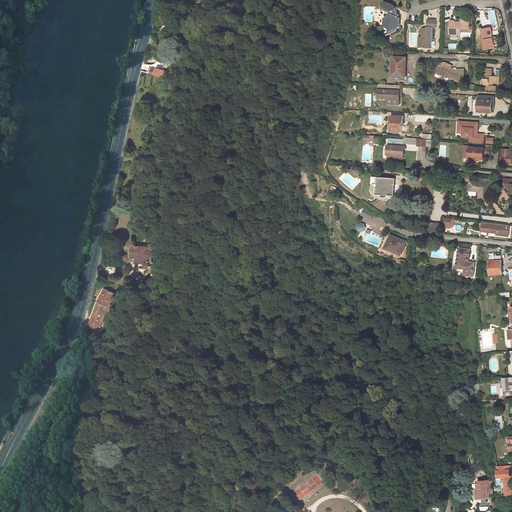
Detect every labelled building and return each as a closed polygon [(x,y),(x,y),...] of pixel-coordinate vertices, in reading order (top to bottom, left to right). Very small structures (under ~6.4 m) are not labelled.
[(396,14),(396,6),(383,3),(377,5),(377,12),(384,13),(387,13),(389,14),(389,18),(382,20),(382,27),(387,28),(389,29),(388,32),(389,33),(397,31),(397,29),(400,28),(400,25),(398,24),(398,14),(396,14)] [(431,40),(432,40),(432,28),(435,28),(435,19),(426,19),(426,28),(421,28),(421,37),(420,37),(420,48),(430,49),(431,40)] [(469,33),(469,20),(460,20),(460,22),(460,25),(453,25),(453,22),(454,21),(449,21),(449,35),(453,35),(458,35),(460,35),(460,33),(469,33)] [(495,48),(490,28),(481,30),(483,40),(484,40),(486,50),(495,48)] [(406,58),(393,57),(392,77),(405,78),(406,58)] [(447,76),(457,81),(459,81),(463,81),(464,76),(464,70),(456,71),(451,68),(452,66),(445,62),(440,64),(438,70),(439,73),(439,74),(447,77),(447,76)] [(168,73),(169,72),(157,68),(157,70),(152,69),(151,73),(167,77),(168,73)] [(484,78),(483,84),(489,84),(489,85),(486,85),(486,87),(484,87),(484,89),(498,90),(498,87),(496,87),(496,86),(493,85),(493,83),(499,83),(500,76),(496,76),(493,76),(493,69),(486,68),(486,74),(486,78),(484,78)] [(403,104),(404,85),(382,84),(381,98),(391,98),(391,101),(390,104),(403,104)] [(495,105),(495,99),(479,98),(479,112),(493,113),(493,105),(495,105)] [(404,132),(405,117),(392,116),(392,131),(404,132)] [(478,122),(461,121),(461,127),(464,127),(463,132),(463,136),(470,136),(470,141),(483,142),(484,133),(478,133),(476,132),(476,130),(478,130),(478,122)] [(391,139),(391,143),(389,159),(395,160),(395,158),(403,159),(405,140),(400,140),(400,141),(396,140),(396,139),(391,139)] [(363,144),(362,160),(372,160),(373,145),(363,144)] [(484,148),(468,147),(467,158),(471,158),(471,159),(475,159),(475,158),(479,158),(483,159),(484,148)] [(502,149),(502,153),(501,162),(511,163),(511,154),(508,153),(509,149),(502,149)] [(413,167),(417,170),(422,166),(418,162),(413,167)] [(395,180),(378,178),(377,196),(382,196),(383,198),(384,199),(385,199),(386,199),(387,198),(389,197),(394,197),(395,180)] [(479,200),(489,201),(491,184),(494,184),(494,179),(481,178),(481,182),(471,181),(470,191),(480,192),(479,200)] [(371,220),(373,216),(363,211),(361,215),(371,220)] [(367,226),(360,222),(356,229),(363,233),(367,226)] [(442,224),(431,223),(429,231),(431,231),(431,232),(432,232),(432,231),(441,233),(442,224)] [(509,237),(510,226),(482,223),(481,229),(490,230),(489,233),(498,234),(500,236),(509,237)] [(383,231),(377,242),(386,246),(385,249),(392,252),(398,238),(383,231)] [(148,245),(136,245),(136,244),(136,242),(134,241),(133,241),(131,242),(130,242),(130,243),(130,245),(132,247),(130,255),(128,256),(127,257),(127,258),(127,259),(127,260),(128,260),(129,261),(131,261),(132,261),(133,260),(147,264),(147,266),(147,267),(148,267),(149,268),(150,268),(152,267),(153,266),(153,265),(153,264),(153,263),(152,262),(152,260),(153,260),(153,254),(153,247),(154,247),(154,243),(148,243),(148,245)] [(469,249),(459,248),(456,268),(464,269),(463,275),(472,276),(474,263),(468,263),(469,249)] [(494,254),(489,254),(491,275),(503,274),(501,256),(494,256),(494,254)] [(115,295),(106,289),(99,301),(90,326),(100,330),(106,315),(109,317),(114,306),(110,304),(115,295)] [(511,376),(503,378),(504,394),(511,394),(511,376)] [(511,486),(511,466),(499,466),(500,477),(505,477),(507,495),(511,494),(511,486)] [(489,482),(477,483),(478,500),(490,499),(489,482)]
